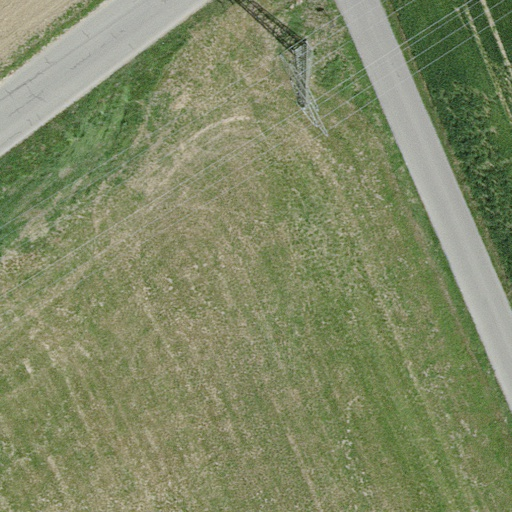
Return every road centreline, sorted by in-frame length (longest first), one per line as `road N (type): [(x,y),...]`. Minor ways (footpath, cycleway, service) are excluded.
road 1 (unclassified): [(511,344),(364,0)]
road 2 (unclassified): [(165,0),(0,125)]
